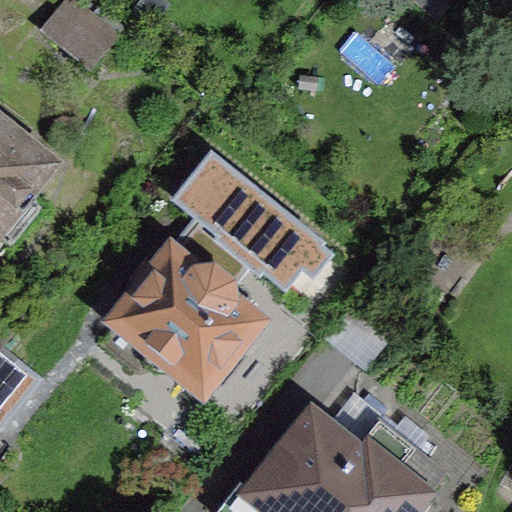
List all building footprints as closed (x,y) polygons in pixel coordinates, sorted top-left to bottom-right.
[(73,0),(68,0),(45,30),(92,67),(118,34),(73,0)] [(511,0),(476,0),(511,28),(511,0)] [(0,127),(0,239),(9,247),(40,209),(25,197),(49,168),(0,127)] [(218,150),(179,196),(302,299),(341,252),(218,150)] [(180,255),(110,334),(207,419),(277,340),(180,255)] [(0,349),(0,422),(27,362),(0,349)] [(318,417),(247,508),(252,511),(436,511),(438,510),(318,417)]
